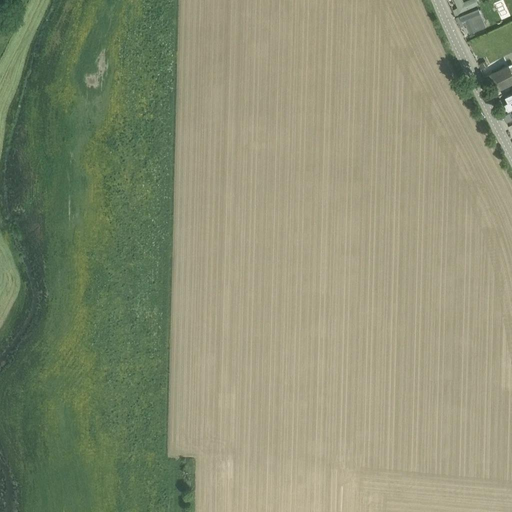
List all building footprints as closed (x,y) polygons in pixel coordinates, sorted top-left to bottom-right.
[(463,0),(454,0),(457,6),(460,11),(479,2),(477,0),(464,0),(463,0)] [(478,7),(461,15),(464,23),(465,22),(469,32),(478,28),(473,19),(482,15),(478,7)] [(491,55),(485,41),(473,46),(478,60),(491,55)] [(486,77),(492,91),(497,88),(498,89),(511,82),(511,69),(509,62),(489,72),(490,73),(485,75),(486,77)] [(511,118),(511,117),(509,112),(503,115),(506,122),(511,118)]
